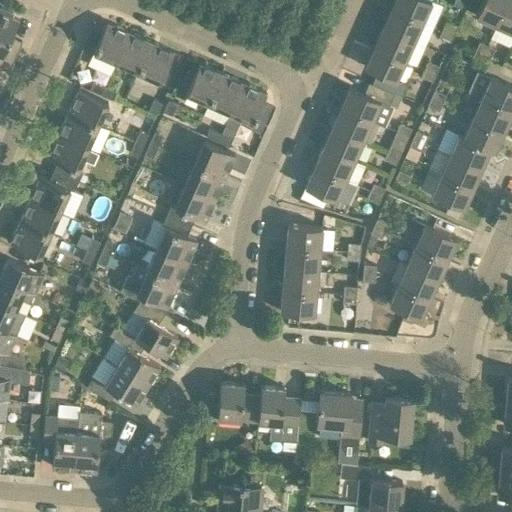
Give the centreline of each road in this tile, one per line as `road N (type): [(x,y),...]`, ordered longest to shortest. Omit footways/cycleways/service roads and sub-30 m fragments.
road 1 (residential): [(0,490),(117,502),(145,469),(198,371),(214,353),(242,344)]
road 2 (residential): [(242,344),(247,219),(300,90)]
road 3 (residential): [(242,344),(462,365)]
road 4 (residential): [(300,90),(110,0)]
road 5 (residential): [(0,166),(65,12)]
road 6 (residential): [(444,511),(462,365)]
road 7 (residential): [(462,365),(511,239)]
